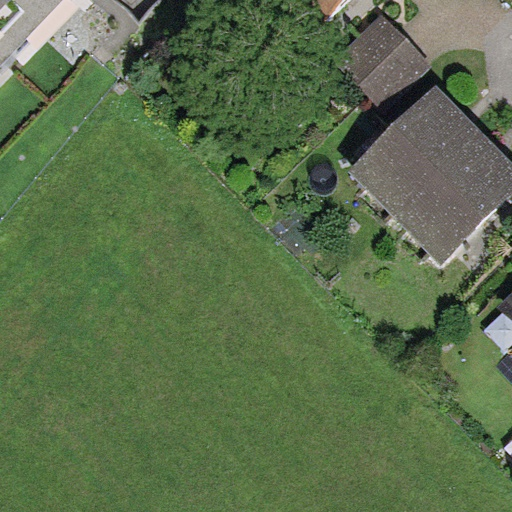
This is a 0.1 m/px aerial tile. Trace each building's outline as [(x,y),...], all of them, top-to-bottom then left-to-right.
[(50,0),(0,0),(0,59),(53,2),(50,0)] [(297,0),(319,19),(336,0),(297,0)] [(371,17),(333,59),(386,107),(425,65),(371,17)] [(511,163),(436,88),(347,177),(441,270),(511,198),(511,163)] [(511,294),(491,315),(511,336),(511,294)]
